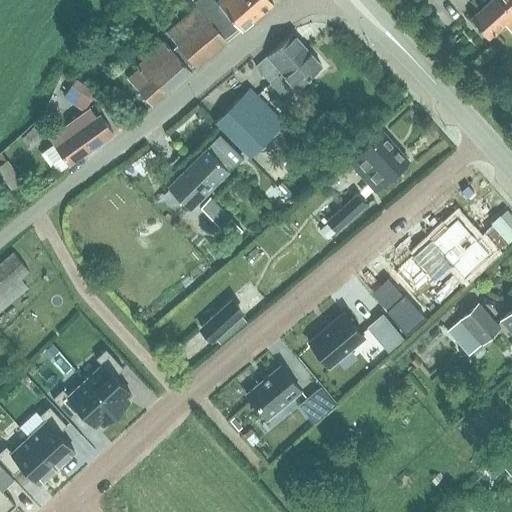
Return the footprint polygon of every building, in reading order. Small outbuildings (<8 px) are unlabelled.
[(260,13),(248,0),(217,0),(216,1),(215,0),(193,0),(197,5),(196,6),(224,37),(237,25),(241,29),(260,13)] [(248,0),(260,13),(273,3),(270,0),(248,0)] [(511,0),(489,0),(470,17),(479,27),(478,30),(481,34),(485,34),(488,37),(505,23),(511,31),(511,0)] [(226,39),(224,37),(196,6),(166,31),(176,43),(171,48),(163,39),(134,64),(138,68),(127,78),(151,104),(226,39)] [(321,64),(292,32),(254,65),(270,82),(272,80),(274,83),(278,80),(289,93),(321,64)] [(77,78),(64,96),(80,108),(93,89),(77,78)] [(249,86),(247,89),(215,121),(250,155),(284,121),(249,86)] [(95,119),(89,110),(49,139),(68,164),(112,132),(100,115),(95,119)] [(29,131),(23,138),(28,143),(34,136),(29,131)] [(380,131),(348,160),(373,189),(405,160),(380,131)] [(219,134),(167,185),(190,208),(242,157),(219,134)] [(7,160),(0,164),(0,171),(11,188),(22,181),(7,160)] [(278,166),(271,173),(278,180),(285,173),(278,166)] [(336,230),(366,204),(356,193),(327,220),(336,230)] [(210,196),(201,204),(233,236),(241,228),(210,196)] [(478,239),(457,216),(446,226),(444,224),(430,238),(432,240),(413,256),(412,255),(395,270),(412,289),(429,274),(425,269),(449,247),(469,270),(483,256),(485,259),(489,256),(487,254),(491,249),(480,237),(478,239)] [(336,230),(328,221),(319,229),(327,238),(336,230)] [(0,310),(27,288),(20,278),(29,270),(13,251),(0,261),(0,310)] [(403,292),(384,309),(407,337),(427,318),(403,292)] [(243,310),(232,298),(203,325),(213,337),(243,310)] [(478,302),(448,330),(469,354),(500,326),(478,302)] [(511,308),(500,319),(511,332),(511,308)] [(343,313),(308,342),(329,366),(363,337),(343,313)] [(383,313),(367,326),(387,350),(403,337),(383,313)] [(58,351),(52,345),(44,353),(49,359),(58,351)] [(102,364),(85,379),(115,412),(129,399),(126,397),(131,393),(114,375),(123,367),(106,348),(96,357),(102,364)] [(280,365),(246,393),(267,418),(300,390),(280,365)] [(63,388),(53,397),(70,416),(79,408),(95,425),(100,421),(102,424),(115,412),(85,379),(69,395),(63,388)] [(320,386),(306,397),(322,416),(336,404),(320,386)] [(45,422),(28,437),(56,467),(73,451),(57,433),(57,432),(66,425),(52,410),(48,406),(39,415),(45,422)] [(6,446),(0,450),(0,459),(13,474),(21,466),(22,465),(38,483),(56,467),(28,437),(11,452),(6,446)] [(495,453),(511,472),(511,440),(511,439),(495,453)] [(0,464),(0,511),(6,511),(16,504),(2,489),(14,479),(0,464)]
